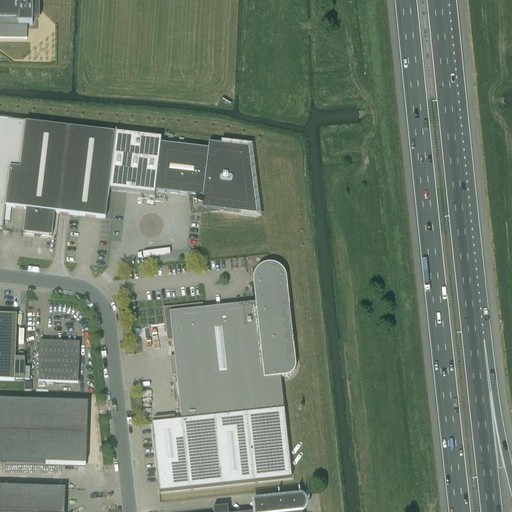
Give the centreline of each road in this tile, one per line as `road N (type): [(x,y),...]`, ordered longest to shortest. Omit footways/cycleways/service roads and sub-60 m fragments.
road 1 (motorway): [(406,0),(460,511)]
road 2 (motorway): [(473,342),(436,0)]
road 3 (unclassified): [(129,511),(105,309),(75,285),(0,276)]
road 4 (motorway): [(491,511),(473,342)]
road 5 (motorway): [(511,478),(473,342)]
